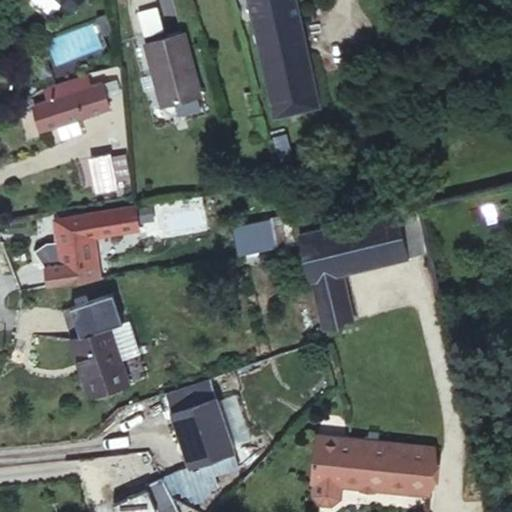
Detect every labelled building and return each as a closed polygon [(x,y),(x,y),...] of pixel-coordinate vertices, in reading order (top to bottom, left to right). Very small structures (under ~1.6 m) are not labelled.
[(53,0),(68,14),(82,0),(53,0)] [(243,0),(274,116),(320,105),(292,0),(243,0)] [(193,94),(183,29),(145,34),(153,99),(193,94)] [(32,96),(34,115),(88,103),(84,82),(34,92),(32,96)] [(88,103),(34,115),(38,134),(106,119),(101,100),(88,103)] [(265,118),(298,242),(306,241),(367,227),(333,102),(320,105),(274,116),(265,118)] [(106,150),(73,158),(80,188),(113,181),(106,150)] [(110,152),(113,177),(126,176),(123,151),(110,152)] [(53,216),(49,217),(55,277),(72,275),(72,277),(89,276),(90,273),(87,239),(132,235),(129,208),(125,209),(53,216)] [(276,217),(241,220),(244,248),(279,244),(276,217)] [(403,267),(426,261),(413,218),(392,222),(403,267)] [(367,227),(306,241),(331,336),(363,329),(351,280),(403,267),(392,222),(367,227)] [(72,275),(55,277),(57,289),(74,286),(72,277),(72,275)] [(128,383),(109,326),(123,321),(111,292),(69,307),(79,336),(70,339),(89,396),(128,383)] [(60,310),(70,339),(79,336),(69,307),(60,310)] [(233,451),(209,378),(166,393),(191,465),(233,451)] [(428,493),(432,441),(318,432),(311,494),(322,505),(331,507),(341,497),(342,487),(428,493)]
